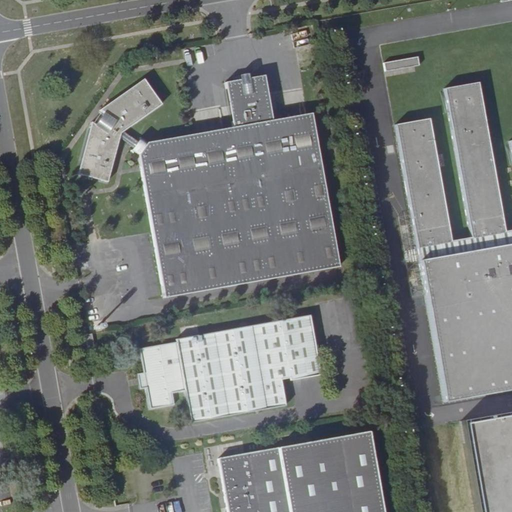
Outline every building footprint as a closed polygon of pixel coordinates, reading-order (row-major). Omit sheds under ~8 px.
[(417,60),(384,66),(386,74),(419,69),(417,60)] [(140,137),(137,140),(134,145),(131,149),(140,156),(165,298),(340,267),(312,112),(308,113),(309,120),(273,127),(272,119),(264,74),(249,77),(248,72),(238,73),(239,78),(227,80),(234,127),(235,133),(200,139),(199,133),(146,142),(140,137)] [(120,135),(123,130),(164,107),(148,80),(101,108),(105,111),(96,122),(91,119),(76,170),(106,180),(120,135)] [(469,237),(502,232),(477,89),(445,96),(469,237)] [(309,120),(308,113),(272,119),(273,127),(309,120)] [(234,127),(199,133),(200,139),(235,133),(234,127)] [(415,246),(449,241),(429,127),(395,132),(397,141),(400,158),(409,212),(412,229),(415,246)] [(137,140),(123,130),(120,135),(134,145),(137,140)] [(400,158),(397,141),(385,143),(387,161),(400,158)] [(400,232),(412,229),(409,212),(397,214),(400,232)] [(511,229),(502,232),(469,237),(449,241),(415,246),(417,257),(511,240),(511,229)] [(442,405),(511,392),(511,240),(417,257),(421,282),(424,299),(442,405)] [(424,299),(421,282),(409,284),(412,301),(424,299)] [(328,371),(357,366),(347,309),(176,340),(177,343),(139,350),(143,372),(137,373),(139,388),(146,387),(149,407),(174,403),(172,392),(184,390),(190,423),(322,399),(318,373),(328,371)] [(357,370),(357,366),(328,371),(329,375),(357,370)] [(511,511),(511,425),(458,435),(472,511),(511,511)] [(217,457),(226,511),(381,511),(367,431),(217,457)] [(212,456),(243,453),(242,444),(204,449),(207,474),(215,473),(212,456)]
